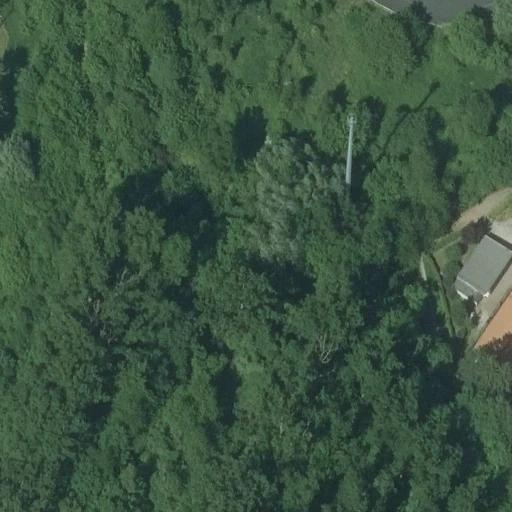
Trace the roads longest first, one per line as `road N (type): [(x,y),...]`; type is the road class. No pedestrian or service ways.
road 1 (track): [(211,511),(238,457),(243,420),(184,294),(150,276),(110,217),(85,84),(88,0)]
road 2 (track): [(184,294),(319,323),(391,384),(413,377),(433,359),(414,253),(511,189)]
